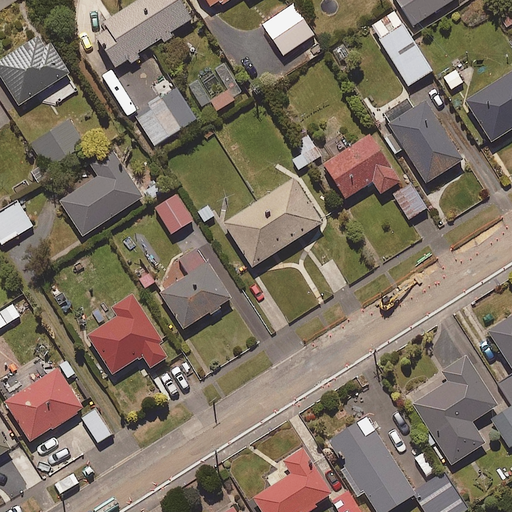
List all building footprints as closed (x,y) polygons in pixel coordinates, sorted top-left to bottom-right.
[(138,56),(160,42),(163,46),(175,39),(172,34),(191,22),(176,0),(145,0),(92,35),(99,46),(114,69),(126,61),(130,67),(141,61),(138,56)] [(248,0),(203,0),(213,14),(233,0),(247,0),(248,1),(248,0)] [(456,0),(396,0),(414,28),(456,0)] [(313,37),(292,7),(262,27),(284,58),(313,37)] [(432,74),(395,14),(371,29),(409,88),(432,74)] [(78,91),(45,37),(0,64),(0,82),(16,110),(43,94),(51,107),(78,91)] [(243,96),(223,64),(188,86),(202,109),(211,103),(217,113),(243,96)] [(511,133),(511,74),(465,104),(492,146),(511,133)] [(196,123),(177,92),(135,118),(154,149),(196,123)] [(393,133),(385,138),(395,156),(404,151),(426,186),(463,164),(426,104),(389,127),(393,133)] [(85,146),(69,122),(31,147),(47,171),(85,146)] [(320,161),(309,136),(287,146),(297,171),(320,161)] [(400,184),(368,138),(323,169),(345,202),(372,184),(381,197),(400,184)] [(143,199),(113,154),(91,168),(98,179),(60,204),(83,239),(143,199)] [(322,226),(294,182),(224,227),(252,271),(322,226)] [(427,210),(411,185),(393,197),(409,221),(427,210)] [(192,224),(175,197),(155,210),(172,237),(192,224)] [(32,228),(18,204),(0,214),(0,244),(1,247),(32,228)] [(338,209),(324,219),(335,233),(349,223),(338,209)] [(231,301),(197,250),(179,262),(190,278),(159,299),(183,334),(231,301)] [(172,358),(133,298),(111,312),(117,320),(87,340),(112,379),(141,359),(150,372),(172,358)] [(0,330),(20,318),(13,306),(0,314),(0,330)] [(511,318),(488,333),(511,371),(511,318)] [(498,409),(467,359),(406,396),(450,468),(486,446),(473,425),(498,409)] [(83,413),(59,372),(5,405),(30,445),(83,413)] [(511,376),(497,387),(511,407),(511,376)] [(511,450),(511,448),(511,409),(511,408),(491,422),(511,450)] [(111,437),(96,411),(82,419),(98,445),(111,437)] [(392,511),(415,498),(367,420),(329,444),(345,469),(341,472),(358,499),(364,495),(375,511),(392,511)] [(0,458),(10,452),(0,435),(0,458)] [(306,511),(331,497),(303,451),(265,475),(274,488),(254,501),(260,511),(306,511)] [(467,511),(468,511),(444,474),(415,492),(428,511),(467,511)] [(359,511),(348,493),(333,503),(338,511),(359,511)]
